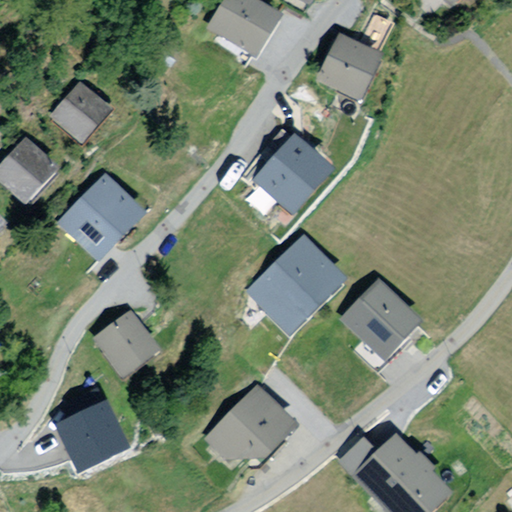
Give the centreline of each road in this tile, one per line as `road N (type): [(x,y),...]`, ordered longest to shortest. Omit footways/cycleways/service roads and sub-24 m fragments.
road 1 (residential): [(0,453),(81,316),(163,237),(292,60),(347,0)]
road 2 (residential): [(511,276),(469,330),(381,411),(236,511)]
